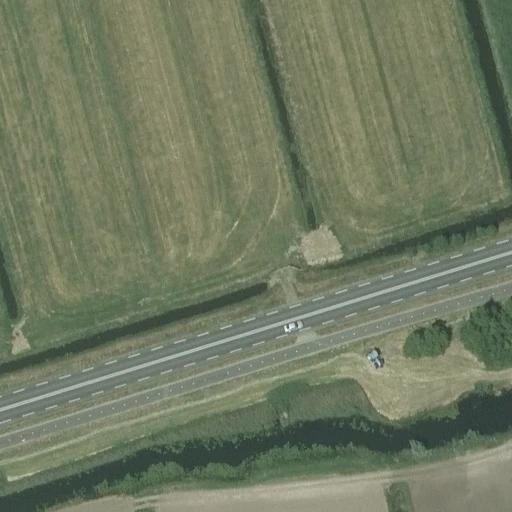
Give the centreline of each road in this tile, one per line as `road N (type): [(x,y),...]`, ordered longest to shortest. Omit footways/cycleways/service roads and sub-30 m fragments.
road 1 (primary): [(0,411),(511,253)]
road 2 (unclassified): [(0,444),(511,290)]
road 3 (track): [(174,0),(242,237),(281,271),(296,319)]
road 4 (track): [(127,511),(349,475)]
road 5 (track): [(511,450),(435,473),(349,475)]
